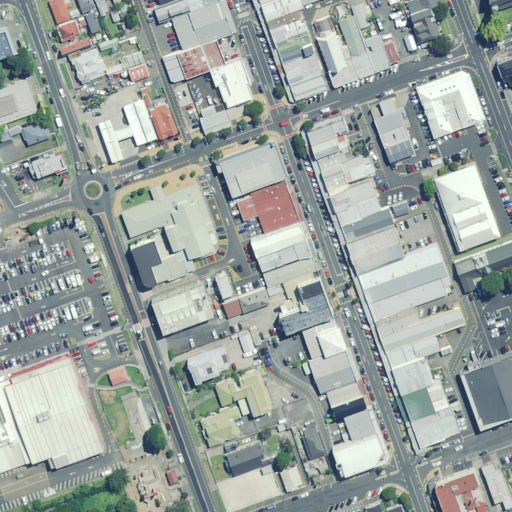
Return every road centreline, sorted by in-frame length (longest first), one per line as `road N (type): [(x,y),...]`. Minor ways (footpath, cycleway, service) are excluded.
road 1 (secondary): [(407,468),(281,121)]
road 2 (primary): [(106,198),(170,404)]
road 3 (primary): [(170,404),(90,204)]
road 4 (unclassified): [(477,51),(281,121)]
road 5 (primary): [(71,129),(25,0)]
road 6 (secondary): [(281,121),(237,0)]
road 7 (residential): [(289,511),(407,468)]
